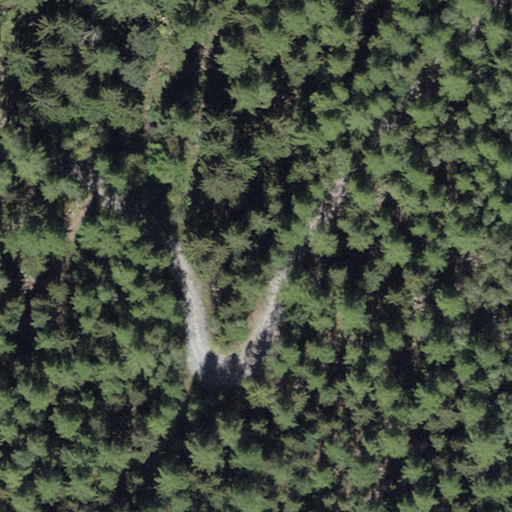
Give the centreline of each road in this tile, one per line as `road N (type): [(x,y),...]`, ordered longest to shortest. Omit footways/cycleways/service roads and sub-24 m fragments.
road 1 (track): [(501,0),(324,214),(296,257),(253,362),(225,372),(211,367),(183,273),(127,206)]
road 2 (track): [(0,165),(63,166),(127,206)]
